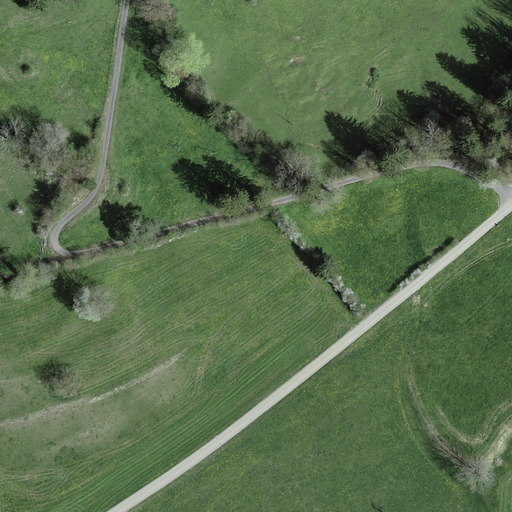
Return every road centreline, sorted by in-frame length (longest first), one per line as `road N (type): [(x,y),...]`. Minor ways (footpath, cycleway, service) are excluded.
road 1 (track): [(511,201),(477,172),(406,165),(61,252),(53,234),(93,195),(102,171),(125,0)]
road 2 (residential): [(117,511),(245,426),(511,207)]
